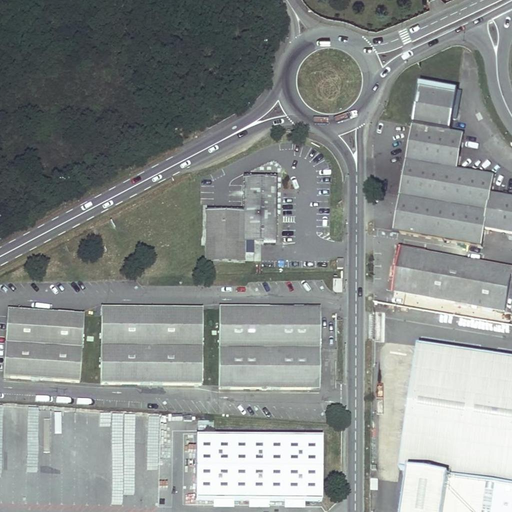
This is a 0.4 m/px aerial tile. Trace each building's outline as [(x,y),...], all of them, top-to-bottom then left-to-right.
[(493,177),(475,174),(457,170),(463,135),(450,133),(457,96),(420,89),(394,232),(481,248),(484,230),(511,234),(511,198),(491,194),(493,177)] [(246,261),(246,240),(277,240),(278,177),(246,177),(246,212),(207,211),(206,260),(246,261)] [(504,313),(508,292),(511,271),(400,250),(392,292),(504,313)] [(198,386),(199,310),(98,309),(97,385),(198,386)] [(310,309),(216,309),(216,393),(310,393),(310,391),(317,383),(319,383),(319,318),(317,318),(310,311),(310,309)] [(317,318),(319,318),(319,309),(310,309),(310,311),(317,318)] [(7,378),(7,379),(76,384),(81,316),(12,312),(12,313),(5,319),(4,319),(0,371),(2,371),(7,378)] [(511,511),(511,359),(417,346),(398,470),(407,471),(400,511),(511,511)] [(310,391),(310,393),(319,393),(319,383),(317,383),(310,391)] [(4,409),(4,437),(12,437),(13,416),(11,416),(11,409),(4,409)] [(136,428),(147,428),(147,413),(136,413),(136,428)] [(158,425),(160,415),(150,413),(148,423),(158,425)] [(13,501),(23,502),(26,416),(16,416),(15,465),(14,465),(13,501)] [(194,436),(194,501),(319,501),(319,437),(194,436)]
